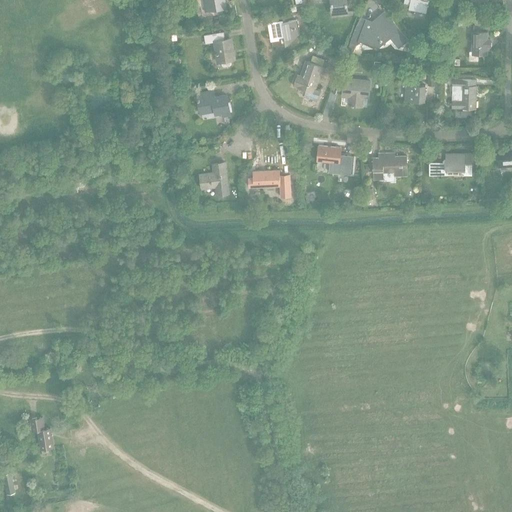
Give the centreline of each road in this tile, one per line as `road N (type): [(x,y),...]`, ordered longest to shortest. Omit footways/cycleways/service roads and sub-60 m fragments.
road 1 (track): [(288,511),(255,373),(217,361),(158,367),(120,339),(79,329),(0,337)]
road 2 (residential): [(510,127),(365,131),(289,115),(266,97),(247,0)]
road 3 (track): [(221,511),(144,471),(66,400),(0,390)]
road 4 (residential): [(510,127),(511,0)]
